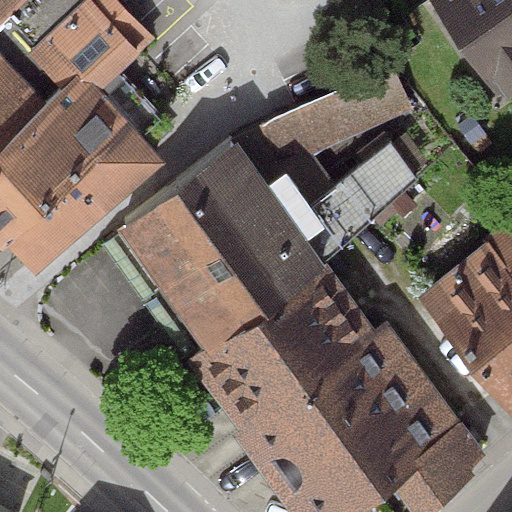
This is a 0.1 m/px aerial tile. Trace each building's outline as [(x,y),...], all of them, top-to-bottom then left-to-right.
[(0,0),(0,234),(7,242),(17,234),(44,264),(157,162),(91,89),(126,57),(74,0),(0,0)] [(511,0),(440,0),(489,76),(496,72),(509,92),(511,90),(511,0)] [(392,67),(244,132),(262,173),(410,108),(392,67)] [(428,511),(489,454),(247,158),(127,236),(309,511),(349,511),(395,486),(415,511),(428,511)] [(511,231),(433,296),(511,391),(511,231)]
